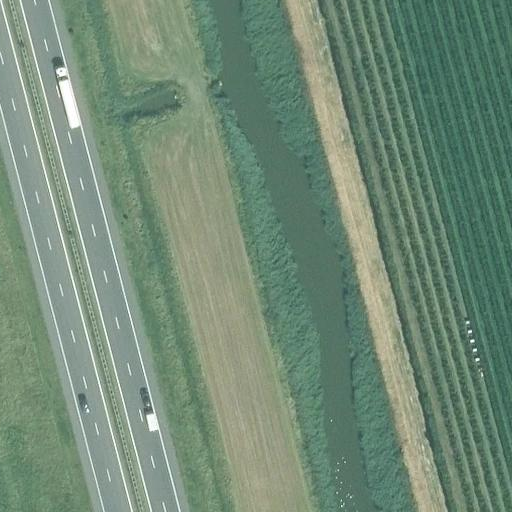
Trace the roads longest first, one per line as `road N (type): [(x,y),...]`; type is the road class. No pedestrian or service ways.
road 1 (trunk): [(168,511),(33,0)]
road 2 (trunk): [(0,100),(106,511)]
